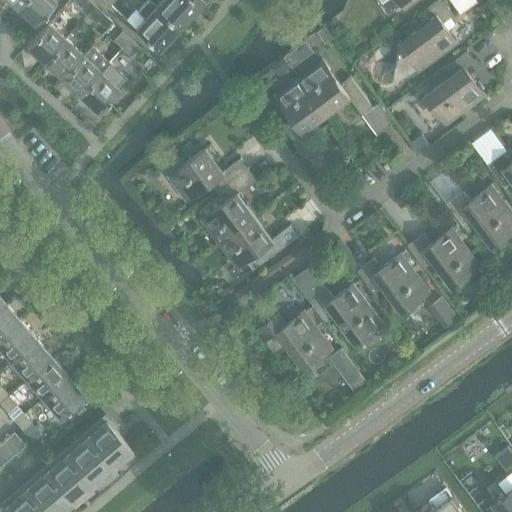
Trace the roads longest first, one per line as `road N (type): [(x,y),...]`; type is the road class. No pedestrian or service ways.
road 1 (residential): [(307,467),(271,458),(0,133)]
road 2 (residential): [(233,306),(511,94)]
road 3 (residential): [(511,317),(307,467)]
